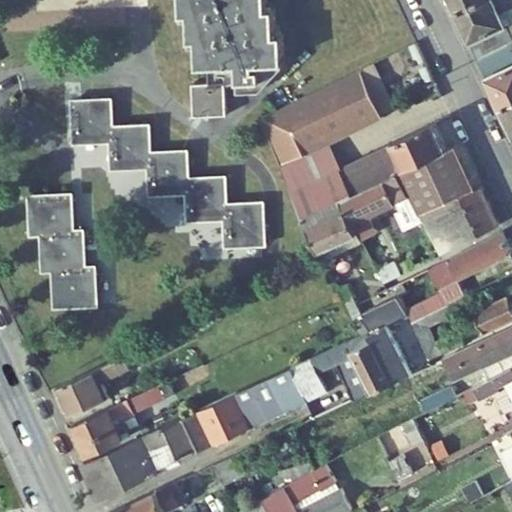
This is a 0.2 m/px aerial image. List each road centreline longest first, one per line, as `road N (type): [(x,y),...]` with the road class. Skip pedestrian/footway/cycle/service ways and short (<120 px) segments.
road 1 (residential): [(511,188),(424,0)]
road 2 (secondary): [(0,371),(64,511)]
